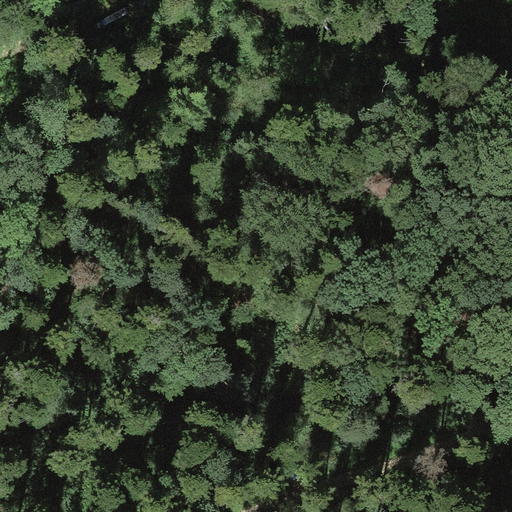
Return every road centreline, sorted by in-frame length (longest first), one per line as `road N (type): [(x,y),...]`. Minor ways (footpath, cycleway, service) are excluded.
road 1 (track): [(511,431),(304,494),(277,511)]
road 2 (track): [(140,0),(73,37),(0,54)]
